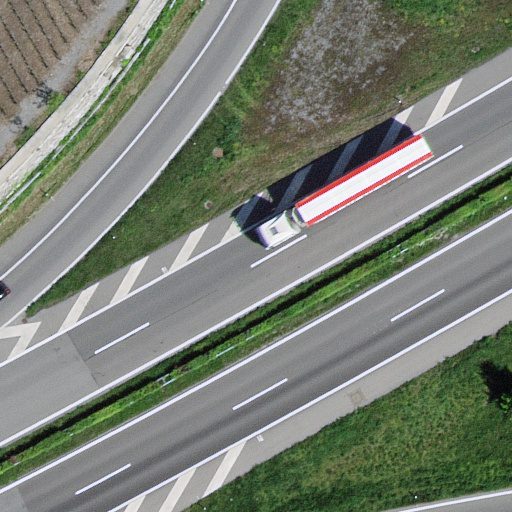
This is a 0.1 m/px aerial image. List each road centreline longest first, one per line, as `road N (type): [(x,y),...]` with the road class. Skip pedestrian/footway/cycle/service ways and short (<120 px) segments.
road 1 (motorway): [(511,114),(0,400)]
road 2 (motorway): [(42,511),(511,251)]
road 3 (motorway): [(252,0),(157,139),(0,305)]
